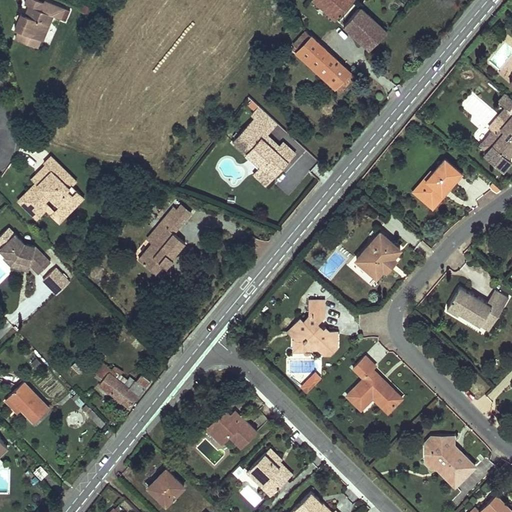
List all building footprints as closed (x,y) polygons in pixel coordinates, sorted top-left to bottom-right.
[(17,20),(15,28),(18,29),(14,36),(36,46),(40,38),(46,22),(49,24),(53,14),(62,18),(66,8),(46,0),(44,0),(44,1),(40,0),(25,0),(25,2),(29,4),(25,14),(22,22),(17,20)] [(317,0),(337,18),(353,0),(317,0)] [(361,7),(344,25),(371,49),(387,31),(361,7)] [(46,22),(40,38),(43,39),(49,24),(46,22)] [(302,50),(300,53),(341,91),(355,76),(312,36),(300,48),(302,50)] [(511,99),(505,93),(498,102),(505,108),(488,128),(492,132),(480,145),(487,151),(484,154),(503,170),(511,160),(507,157),(511,151),(511,138),(511,137),(511,136),(511,99)] [(271,180),(288,162),(276,151),(261,137),(269,129),(256,116),(232,142),(246,155),(247,153),(261,165),(258,168),(271,180)] [(283,142),(276,151),(288,162),(295,154),(283,142)] [(37,183),(19,201),(37,219),(47,209),(60,222),(85,198),(72,184),(76,180),(58,161),(54,157),(52,156),(45,163),(47,164),(32,178),(37,183)] [(452,184),(462,172),(445,157),(426,179),(429,181),(418,194),(427,202),(431,198),(436,203),(444,194),(441,192),(449,182),(452,184)] [(253,173),(266,185),(271,180),(258,168),(253,173)] [(424,177),(413,190),(418,194),(429,181),(426,179),(424,177)] [(449,182),(441,192),(444,194),(452,184),(449,182)] [(431,198),(427,202),(433,207),(436,203),(431,198)] [(183,240),(176,234),(193,212),(183,205),(179,210),(174,206),(148,238),(153,242),(140,258),(150,266),(157,272),(164,264),(167,266),(186,242),(183,240)] [(11,229),(0,238),(0,245),(3,249),(1,250),(8,257),(11,254),(16,260),(15,265),(25,269),(27,263),(31,264),(30,266),(40,276),(52,265),(36,249),(26,245),(11,229)] [(382,232),(358,259),(378,277),(386,269),(395,258),(402,250),(382,232)] [(16,260),(11,254),(8,257),(5,260),(12,267),(28,272),(30,266),(31,264),(27,263),(25,269),(15,265),(16,260)] [(348,263),(370,284),(376,278),(354,257),(348,263)] [(395,258),(386,269),(389,272),(399,261),(395,258)] [(56,264),(41,278),(55,293),(70,280),(56,264)] [(460,285),(446,308),(457,314),(458,312),(480,325),(488,312),(497,318),(509,297),(495,288),(487,301),(460,285)] [(325,314),(324,298),(308,298),(308,314),(304,318),(300,314),(292,323),(296,326),(296,336),(296,337),(306,338),(306,346),(320,346),(326,352),(331,352),(338,345),(338,329),(329,328),(325,325),(323,326),(322,325),(320,327),(315,322),(317,321),(325,314)] [(488,312),(480,325),(489,331),(497,318),(488,312)] [(296,326),(292,323),(287,328),(296,336),(296,326)] [(296,337),(292,337),(293,348),(306,349),(306,346),(306,338),(296,337)] [(364,376),(347,393),(360,407),(372,395),(376,391),(391,406),(401,396),(386,380),(384,382),(379,377),(381,375),(373,367),(376,365),(364,353),(353,365),(364,376)] [(79,365),(75,369),(79,373),(84,369),(79,365)] [(112,368),(100,384),(130,407),(151,381),(142,374),(136,382),(130,377),(128,380),(112,368)] [(301,385),(307,391),(321,377),(316,372),(301,385)] [(24,380),(9,395),(22,408),(23,408),(35,420),(50,406),(24,380)] [(391,406),(376,391),(372,395),(387,411),(391,406)] [(79,407),(84,402),(75,392),(70,396),(79,407)] [(9,395),(6,398),(18,412),(22,408),(9,395)] [(96,426),(102,419),(86,403),(80,410),(96,426)] [(224,422),(214,433),(225,444),(232,437),(243,448),(259,432),(243,416),(238,420),(232,414),(227,408),(218,416),(224,422)] [(238,420),(243,416),(237,410),(232,414),(238,420)] [(224,422),(218,416),(208,427),(214,433),(224,422)] [(440,469),(456,484),(475,464),(460,449),(458,451),(454,447),(454,443),(454,434),(431,435),(431,460),(439,459),(444,464),(440,469)] [(438,466),(440,469),(444,464),(439,459),(431,460),(431,435),(425,440),(425,460),(431,467),(438,466)] [(0,436),(0,453),(8,445),(0,436)] [(272,448),(252,468),(266,482),(262,486),(272,496),(291,478),(278,465),(282,461),(283,460),(272,448)] [(278,465),(291,478),(295,474),(282,461),(278,465)] [(41,464),(34,471),(42,478),(48,471),(41,464)] [(184,485),(167,467),(149,485),(166,503),(171,498),(173,499),(176,495),(175,494),(184,485)] [(266,482),(252,468),(247,472),(262,486),(266,482)] [(312,491),(291,511),(339,511),(338,510),(335,511),(333,511),(325,503),(323,505),(318,501),(320,499),(312,491)] [(511,511),(511,508),(495,492),(478,509),(475,505),(467,511),(511,511)]
